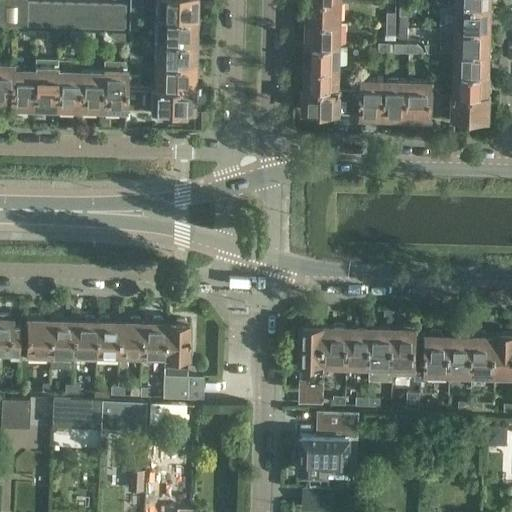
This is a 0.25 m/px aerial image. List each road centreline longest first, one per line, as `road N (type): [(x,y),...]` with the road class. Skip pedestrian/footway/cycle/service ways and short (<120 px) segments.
road 1 (residential): [(250,255),(325,270),(511,276)]
road 2 (residential): [(0,272),(217,280),(250,255)]
road 3 (residential): [(264,511),(262,285),(250,255)]
road 4 (residential): [(511,170),(311,164),(275,173)]
road 5 (residential): [(229,153),(0,150)]
road 6 (residential): [(73,213),(250,255)]
road 7 (residential): [(275,173),(268,0)]
road 8 (residential): [(225,187),(73,213)]
road 9 (residential): [(236,0),(229,153)]
